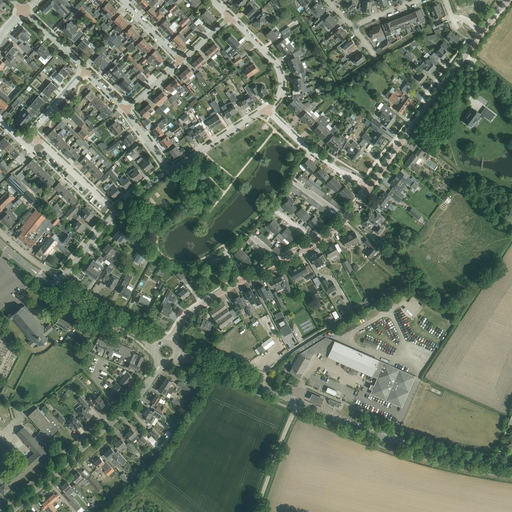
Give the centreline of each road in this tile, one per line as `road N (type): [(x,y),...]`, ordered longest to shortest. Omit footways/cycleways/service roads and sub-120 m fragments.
road 1 (secondary): [(511,465),(393,442),(293,401)]
road 2 (tertiary): [(9,511),(132,405),(161,360)]
road 3 (tertiary): [(368,186),(481,32)]
road 4 (residential): [(368,186),(301,144),(266,108)]
